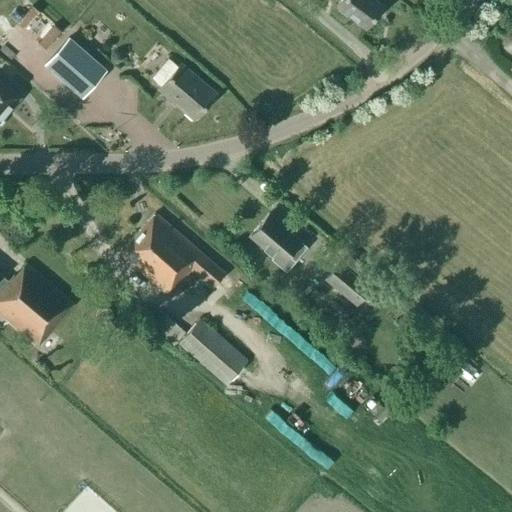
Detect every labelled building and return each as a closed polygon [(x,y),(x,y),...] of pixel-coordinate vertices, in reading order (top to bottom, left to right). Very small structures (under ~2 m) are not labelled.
[(339,0),(336,5),(365,27),(381,5),(375,0),(339,0)] [(35,56),(62,26),(46,12),(19,42),(35,56)] [(104,68),(68,37),(44,64),(80,95),(104,68)] [(158,88),(193,118),(215,93),(180,62),(177,66),(168,57),(151,77),(161,85),(158,88)] [(0,120),(2,119),(1,115),(18,96),(0,81),(0,120)] [(293,208),(286,216),(305,233),(312,225),(293,208)] [(176,280),(178,282),(190,268),(212,287),(224,273),(154,212),(118,253),(165,293),(176,280)] [(271,259),(286,272),(298,258),(290,251),(299,241),(268,213),(249,235),(274,255),(271,259)] [(355,304),(367,290),(374,296),(384,283),(349,254),(342,263),(338,259),(323,277),(355,304)] [(271,259),(261,269),(276,283),(286,272),(271,259)] [(0,312),(37,345),(73,303),(25,262),(14,275),(13,274),(8,280),(0,273),(0,312)] [(255,285),(247,293),(287,337),(296,329),(255,285)] [(185,331),(165,315),(154,328),(174,344),(185,331)] [(247,360),(199,317),(178,342),(226,384),(247,360)] [(450,361),(468,371),(475,359),(457,349),(450,361)]
